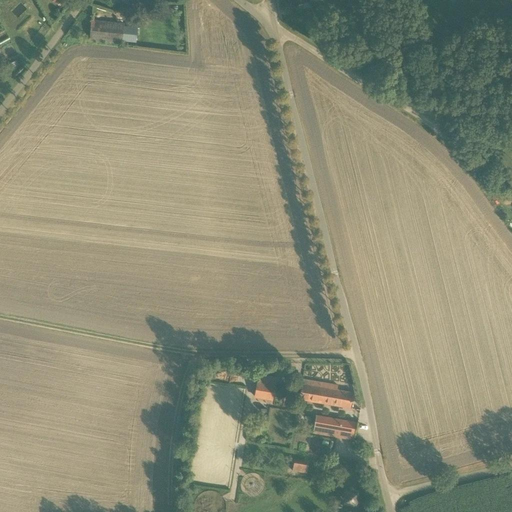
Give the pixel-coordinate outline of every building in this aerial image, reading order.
[(89,41),(122,44),(124,24),(91,21),(89,41)] [(255,397),(271,400),(275,377),(259,374),(255,397)] [(337,385),(314,381),(313,386),(302,384),(299,401),(351,408),(353,393),(336,390),(337,385)] [(312,433),(351,439),(354,422),(315,415),(312,433)] [(294,462),(292,470),(305,473),(306,464),(294,462)]
